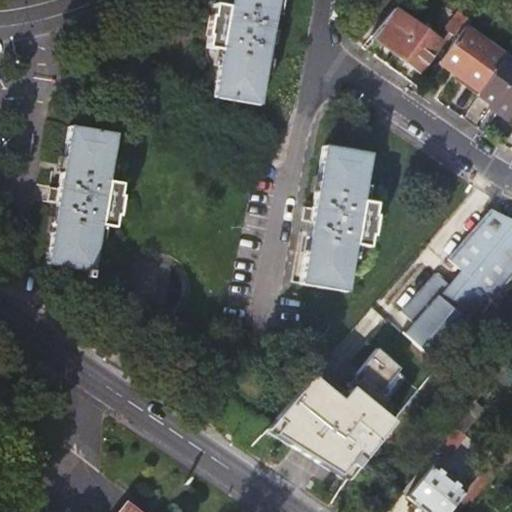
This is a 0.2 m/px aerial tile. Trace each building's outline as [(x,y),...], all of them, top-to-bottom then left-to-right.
[(228,0),(212,95),(260,104),(271,41),(273,27),(277,0),(228,0)] [(394,9),(371,36),(420,71),(441,42),(394,9)] [(464,26),(469,20),(457,12),(445,29),(457,37),(464,26)] [(457,37),(440,61),(480,90),(505,55),(464,26),(457,37)] [(280,29),(273,27),(271,41),(279,43),(280,29)] [(480,90),(477,94),(507,115),(511,107),(511,59),(505,55),(480,90)] [(115,134),(69,126),(58,188),(56,201),(45,263),(91,272),(115,134)] [(312,207),(310,221),(299,283),(348,292),(370,153),(323,145),(312,207)] [(56,201),(58,188),(49,186),(47,200),(56,201)] [(302,219),(310,221),(312,207),(304,206),(302,219)] [(511,221),(490,210),(446,259),(460,271),(448,286),(434,273),(400,311),(413,323),(404,333),(440,363),(467,331),(475,321),(511,275),(511,221)] [(300,450),(346,478),(375,443),(382,434),(409,401),(420,388),(440,363),(404,333),(391,321),(289,437),(295,443),(299,438),(305,443),(300,450)] [(492,335),(475,321),(467,331),(484,345),(492,335)] [(467,409),(504,363),(500,361),(489,374),(478,365),(452,396),(467,409)] [(435,402),(420,388),(409,401),(425,414),(435,402)] [(425,414),(409,401),(382,434),(398,447),(425,414)] [(458,420),(441,441),(451,450),(464,435),(458,429),(462,424),(458,420)] [(382,434),(375,443),(402,465),(409,457),(398,447),(382,434)] [(511,467),(511,442),(496,463),(507,473),(511,467)] [(481,472),(497,451),(492,447),(487,452),(484,451),(472,466),(480,473),(481,472)] [(341,485),(346,478),(300,450),(299,451),(341,485)] [(405,496),(424,511),(448,511),(454,504),(466,490),(454,481),(449,477),(433,463),(405,496)] [(449,477),(454,481),(457,477),(452,472),(449,477)] [(486,476),(481,472),(480,473),(472,482),(477,487),(486,476)] [(459,508),(477,487),(472,482),(466,490),(454,504),(459,508)]
